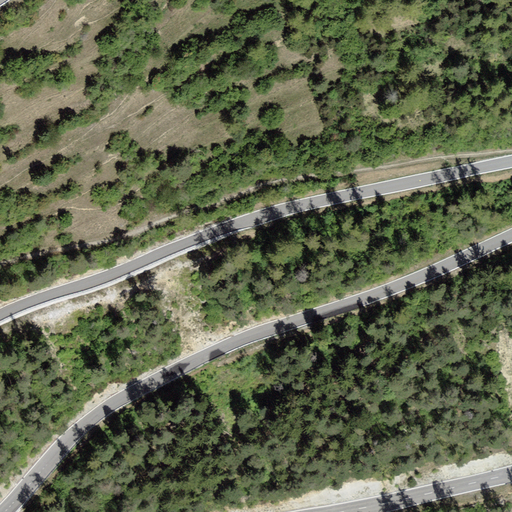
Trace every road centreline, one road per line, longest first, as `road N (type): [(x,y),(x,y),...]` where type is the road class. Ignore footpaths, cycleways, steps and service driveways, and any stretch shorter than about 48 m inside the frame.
road 1 (unclassified): [(4,511),(72,435),(122,397),(243,338),(393,287),(511,235)]
road 2 (unclassified): [(511,161),(260,216),(0,314)]
road 3 (unclassified): [(511,475),(342,511)]
